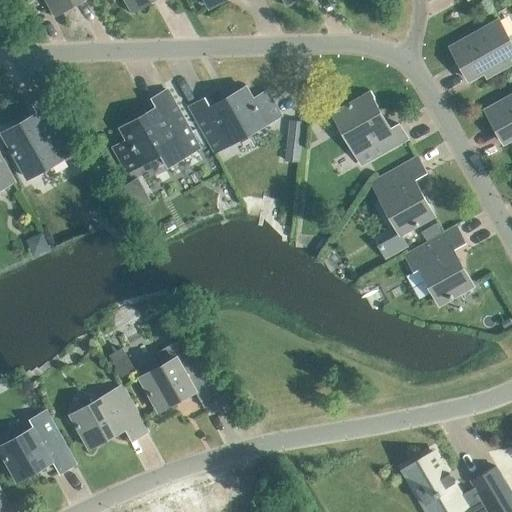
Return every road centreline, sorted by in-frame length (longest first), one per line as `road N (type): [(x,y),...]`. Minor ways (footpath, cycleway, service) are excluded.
road 1 (unclassified): [(88,511),(210,461),(511,394)]
road 2 (unclassified): [(405,67),(396,57),(356,49),(0,60)]
road 3 (unclassified): [(511,248),(421,82),(405,67)]
